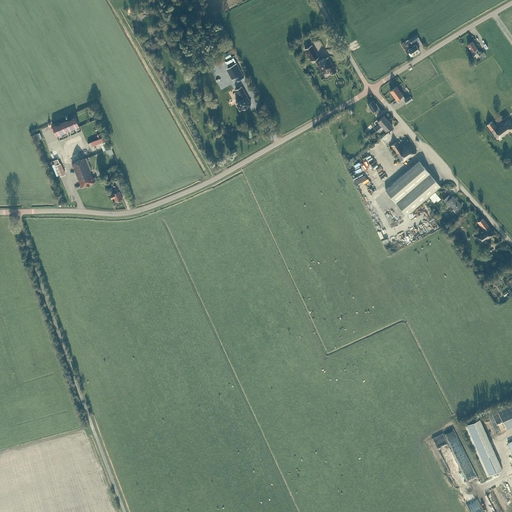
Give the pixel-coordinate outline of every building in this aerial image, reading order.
[(416,34),(409,39),(411,44),(417,40),(419,39),(416,34)] [(474,55),(476,54),(479,52),(472,41),(467,44),(474,55)] [(312,45),(305,49),(312,61),(314,59),(316,62),(323,74),(329,71),(331,74),(336,71),(328,57),(324,59),(323,58),(320,60),(318,57),(312,45)] [(410,48),(408,49),(410,52),(409,53),(411,57),(412,56),(419,51),(415,45),(413,46),(412,46),(411,45),(409,46),(410,48)] [(227,68),(231,74),(233,79),(235,78),(237,81),(244,77),(239,69),(236,63),(227,68)] [(251,104),(241,86),(236,90),(239,96),(236,98),(238,102),(236,103),(240,110),(240,111),(251,104)] [(404,98),(402,95),(396,87),(391,91),(396,99),(399,97),(401,100),(404,98)] [(377,114),(381,111),(377,105),(376,106),(373,100),(371,101),(368,102),(369,103),(367,103),(372,111),(374,110),(377,114)] [(376,130),(388,120),(384,115),(377,121),(380,124),(378,126),(378,125),(374,128),(376,130)] [(53,127),(53,128),(51,128),(53,132),(55,131),(57,136),(79,127),(75,117),(53,127)] [(511,127),(511,123),(508,119),(496,127),(492,121),(487,125),(497,138),(511,127)] [(383,128),(386,131),(392,125),(388,120),(376,130),(378,133),(382,130),(381,129),(383,128)] [(102,137),(91,142),(92,146),(104,142),(102,137)] [(401,149),(399,146),(396,142),(391,145),(401,161),(416,151),(411,143),(401,149)] [(51,156),(60,176),(67,174),(58,153),(51,156)] [(93,178),(90,171),(92,170),(87,157),(72,163),(82,187),(95,182),(98,180),(96,177),(93,178)] [(406,214),(423,200),(440,186),(419,161),(385,190),(406,214)] [(121,188),(119,183),(118,180),(115,181),(112,182),(114,186),(113,186),(115,190),(116,189),(116,192),(113,193),(111,194),(112,198),(115,197),(116,200),(122,198),(118,189),(121,188)] [(441,199),(435,192),(429,197),(434,202),(436,200),(437,202),(441,199)] [(461,205),(458,201),(456,202),(454,201),(455,200),(452,196),(451,197),(449,194),(443,200),(449,206),(451,205),(454,208),(452,209),(456,213),(460,209),(459,208),(461,205)] [(479,243),(494,233),(483,218),(478,221),(483,228),(474,235),(479,243)] [(382,236),(386,246),(391,244),(386,234),(382,236)] [(493,299),(499,295),(494,287),(488,291),(493,299)] [(511,403),(498,410),(506,428),(511,425),(511,403)] [(482,418),(490,418),(494,431),(503,428),(503,426),(500,419),(493,419),(493,417),(492,413),(485,416),(484,416),(481,417),(482,418)] [(488,475),(502,469),(479,419),(466,425),(488,475)]
